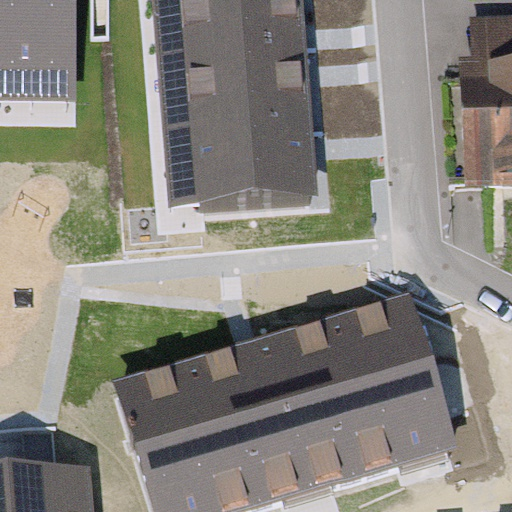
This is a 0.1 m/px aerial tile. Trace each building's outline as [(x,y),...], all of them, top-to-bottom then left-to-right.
[(0,0),(0,120),(81,120),(81,0),(0,0)] [(311,0),(150,0),(169,229),(329,215),(311,0)] [(466,69),(471,195),(511,193),(511,26),(474,28),(476,69),(466,69)] [(110,391),(147,511),(333,511),(467,470),(413,297),(110,391)] [(0,485),(0,511),(104,511),(101,477),(0,485)]
